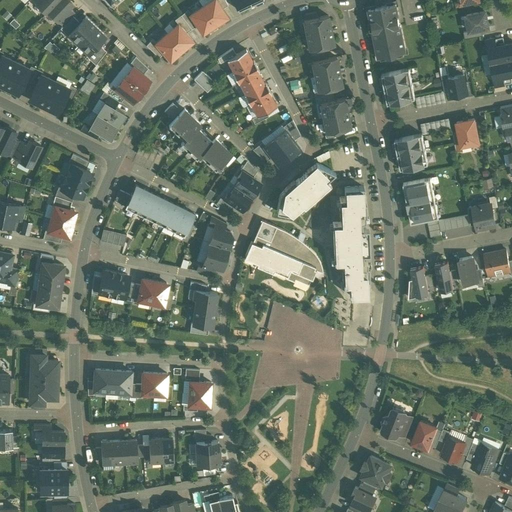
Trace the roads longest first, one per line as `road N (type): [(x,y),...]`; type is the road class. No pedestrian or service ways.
road 1 (residential): [(226,421),(221,366),(74,357)]
road 2 (residential): [(278,178),(315,149),(246,23)]
road 3 (residential): [(356,435),(380,356),(389,257)]
road 4 (residential): [(237,477),(90,505)]
road 5 (residential): [(226,421),(77,429)]
road 6 (residential): [(226,284),(84,252)]
road 7 (residential): [(247,224),(116,161)]
road 8 (residential): [(278,178),(173,78)]
road 9 (residential): [(511,97),(371,126)]
road 10 (residential): [(487,485),(356,435)]
road 11 (residential): [(389,257),(371,126)]
road 12 (residential): [(0,102),(116,161)]
road 13 (residential): [(371,126),(345,0)]
road 14 (residential): [(389,257),(511,232)]
